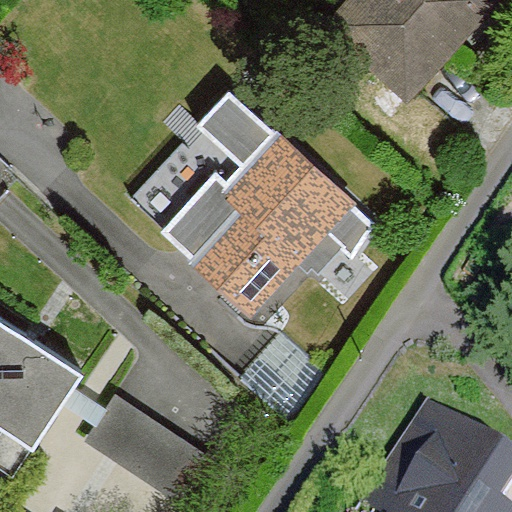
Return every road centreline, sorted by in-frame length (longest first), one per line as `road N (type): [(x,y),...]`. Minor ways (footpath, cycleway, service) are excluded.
road 1 (residential): [(410,305),(279,511)]
road 2 (residential): [(511,146),(410,305)]
road 3 (residential): [(511,397),(458,332),(410,305)]
